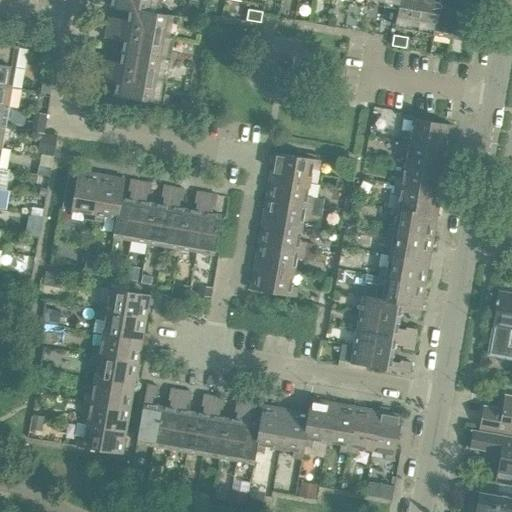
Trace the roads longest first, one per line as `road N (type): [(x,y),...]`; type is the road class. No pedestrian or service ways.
road 1 (residential): [(224,360),(257,168),(51,134),(71,20)]
road 2 (residential): [(472,234),(511,5)]
road 3 (residential): [(443,399),(224,360)]
road 4 (residential): [(443,399),(472,234)]
